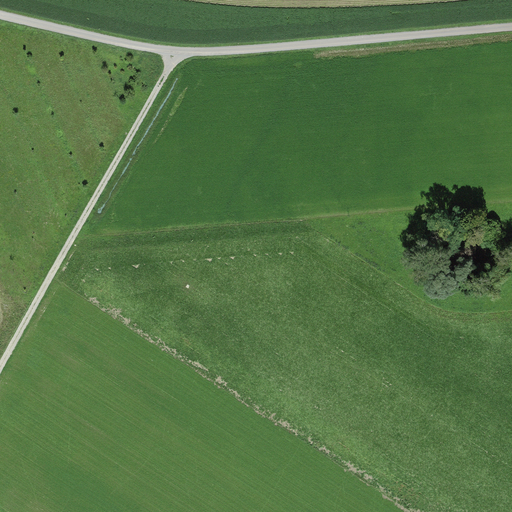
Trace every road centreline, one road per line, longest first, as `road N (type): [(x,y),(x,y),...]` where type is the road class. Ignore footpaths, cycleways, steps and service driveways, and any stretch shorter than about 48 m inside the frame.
road 1 (track): [(0,15),(175,56),(511,28)]
road 2 (track): [(175,56),(0,366)]
